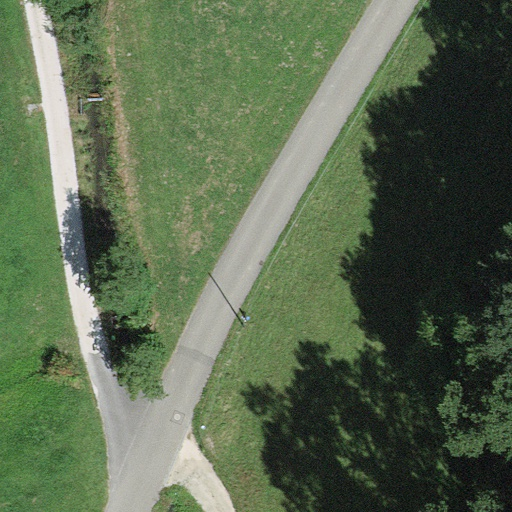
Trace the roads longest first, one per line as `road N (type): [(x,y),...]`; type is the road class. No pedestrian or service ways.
road 1 (unclassified): [(391,0),(283,176),(134,466),(119,511)]
road 2 (track): [(39,0),(99,352),(134,466)]
